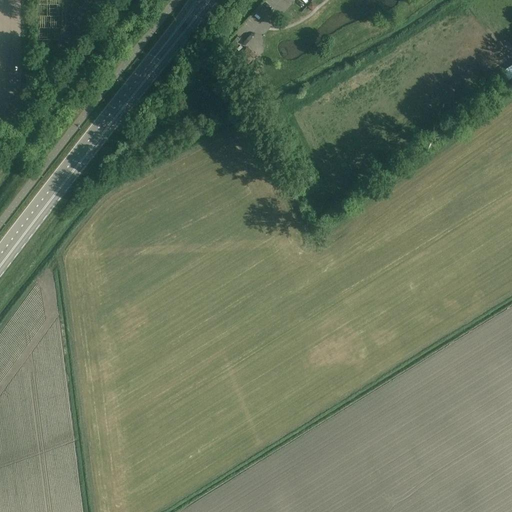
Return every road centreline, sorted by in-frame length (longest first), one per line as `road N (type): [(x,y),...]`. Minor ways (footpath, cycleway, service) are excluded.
road 1 (secondary): [(0,266),(113,120)]
road 2 (secondary): [(113,120),(210,0)]
road 3 (secondary): [(192,0),(113,120)]
